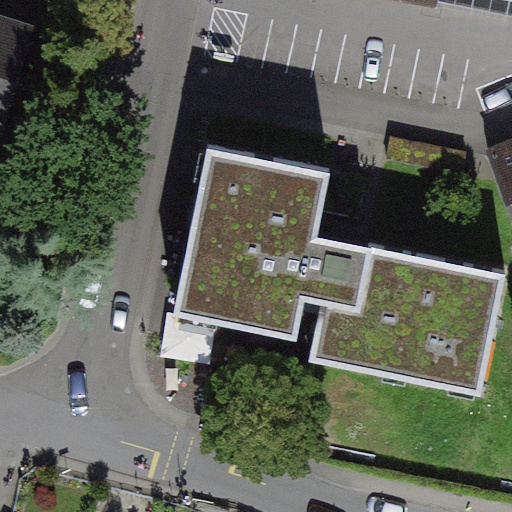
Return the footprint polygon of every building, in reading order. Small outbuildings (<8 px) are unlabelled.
[(385,0),(440,11),(442,0),(385,0)] [(0,22),(26,30),(31,12),(0,2),(0,22)] [(0,128),(29,31),(26,30),(0,22),(0,128)] [(332,171),(212,146),(177,312),(299,337),(307,297),(325,301),(313,358),(483,394),(509,272),(319,233),(332,171)] [(511,151),(496,157),(511,196),(511,151)]
